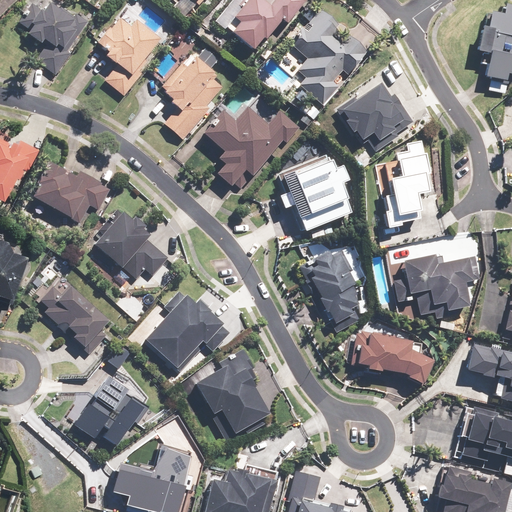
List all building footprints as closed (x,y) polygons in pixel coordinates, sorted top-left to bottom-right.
[(306,0),(273,0),(271,3),(266,0),(241,0),(238,4),(242,7),(227,26),(255,49),(264,37),(267,39),(283,19),(288,23),(306,0)] [(55,75),(70,54),(66,52),(88,21),(76,13),(74,16),(60,7),(60,8),(51,1),(44,11),(32,2),(19,22),(31,30),(29,33),(46,44),(35,61),(55,75)] [(511,3),(508,3),(506,13),(493,10),(489,26),(483,25),(478,50),(491,52),(486,75),(508,80),(509,73),(511,73),(511,3)] [(306,77),(299,84),(322,105),(339,86),(333,81),(343,71),(348,75),(370,51),(351,33),(343,42),(336,35),(344,26),(321,5),(289,41),(308,58),(297,70),(306,77)] [(118,63),(104,80),(123,96),(142,73),(139,71),(147,61),(145,59),(162,39),(137,18),(131,25),(121,17),(112,27),(110,26),(97,41),(110,51),(107,54),(118,63)] [(220,27),(210,39),(223,52),(234,41),(220,27)] [(182,140),(209,108),(206,106),(223,86),(214,79),(218,74),(196,55),(187,66),(181,61),(161,85),(167,90),(165,92),(173,98),(171,101),(178,106),(163,124),(182,140)] [(244,74),(237,67),(228,77),(236,83),(244,74)] [(354,97),(336,109),(358,141),(360,140),(363,143),(367,140),(375,152),(398,136),(396,133),(413,122),(394,93),(390,96),(382,82),(356,100),(354,97)] [(223,109),(203,131),(225,151),(219,158),(226,163),(217,173),(232,185),(246,169),(252,175),(283,140),(287,143),(300,128),(281,110),(268,125),(247,107),(236,120),(223,109)] [(26,172),(37,151),(18,141),(15,146),(0,137),(0,200),(1,201),(13,178),(16,180),(20,171),(17,170),(18,168),(26,172)] [(403,175),(392,177),(395,194),(383,196),(389,227),(402,224),(401,221),(420,217),(419,210),(423,209),(420,193),(430,190),(427,173),(431,172),(427,152),(424,152),(421,140),(406,143),(408,151),(398,153),(403,175)] [(290,205),(300,232),(352,211),(347,198),(349,197),(343,182),(350,179),(344,164),(337,167),(334,159),(331,160),(330,156),(326,158),(325,154),(277,173),(285,194),(280,196),(284,208),(290,205)] [(40,183),(33,196),(73,217),(82,201),(99,210),(111,187),(80,170),(77,176),(49,160),(37,182),(40,183)] [(151,234),(124,211),(122,213),(116,208),(98,229),(104,234),(95,244),(135,278),(144,268),(153,276),(169,258),(146,239),(151,234)] [(327,226),(310,231),(313,239),(329,233),(327,226)] [(0,297),(10,300),(23,257),(9,253),(2,240),(0,239),(0,297)] [(353,270),(341,249),(332,254),(329,250),(298,266),(313,292),(309,294),(325,323),(330,320),(337,332),(358,320),(351,308),(359,303),(355,295),(358,293),(353,284),(356,282),(350,271),(353,270)] [(436,253),(404,260),(407,278),(393,280),(398,302),(416,298),(419,315),(435,312),(436,319),(460,314),(458,308),(471,306),(466,281),(479,279),(475,256),(438,263),(436,253)] [(110,320),(70,284),(61,294),(52,285),(39,299),(49,308),(44,313),(64,331),(69,326),(75,331),(70,337),(90,354),(104,338),(98,333),(110,320)] [(169,312),(145,337),(178,368),(202,342),(213,352),(230,333),(222,326),(224,324),(211,311),(212,310),(199,298),(196,302),(187,294),(185,296),(178,290),(163,306),(169,312)] [(511,296),(500,337),(511,339),(511,296)] [(372,332),(361,330),(360,334),(356,333),(350,365),(383,371),(383,369),(404,372),(410,375),(409,376),(422,382),(422,381),(424,382),(435,360),(412,349),(414,340),(395,337),(396,335),(372,332)] [(505,375),(499,396),(511,399),(511,351),(489,345),(488,347),(474,343),(467,368),(497,376),(498,373),(505,375)] [(222,367),(197,382),(208,403),(205,405),(226,443),(246,432),(247,433),(266,423),(263,418),(271,414),(256,387),(259,385),(255,378),(258,377),(253,370),(256,368),(244,347),(219,361),(222,367)] [(132,390),(109,374),(75,424),(98,440),(101,435),(117,446),(145,406),(128,395),(132,390)] [(497,411),(474,404),(458,458),(482,465),(484,459),(486,459),(489,449),(511,455),(511,417),(497,413),(497,411)] [(123,503),(168,511),(174,511),(187,454),(154,447),(150,466),(116,459),(110,489),(126,492),(123,503)] [(43,474),(38,465),(29,471),(34,480),(43,474)] [(503,511),(511,481),(492,477),(491,482),(470,477),(472,470),(446,465),(443,481),(440,481),(437,494),(445,496),(441,511),(503,511)] [(214,478),(204,511),(267,511),(275,480),(249,473),(250,470),(238,467),(237,470),(229,468),(225,481),(214,478)] [(352,511),(353,510),(342,507),(343,502),(330,499),(328,504),(313,500),(319,475),(294,469),(286,500),(289,501),(286,511),(352,511)]
